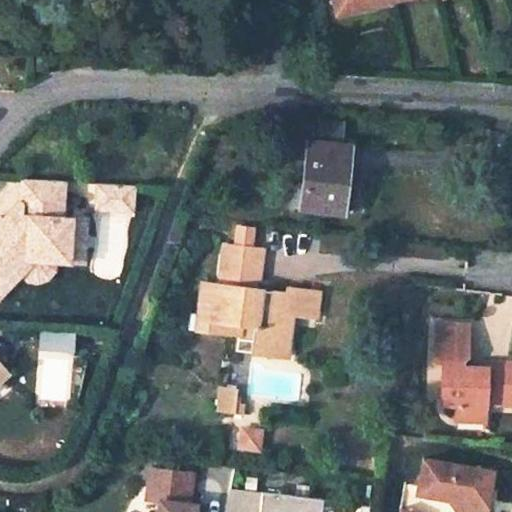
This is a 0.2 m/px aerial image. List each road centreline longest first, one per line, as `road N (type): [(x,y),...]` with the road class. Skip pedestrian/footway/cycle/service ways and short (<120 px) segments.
road 1 (residential): [(0,136),(62,90),(107,87),(511,106)]
road 2 (unknown): [(511,286),(273,258)]
